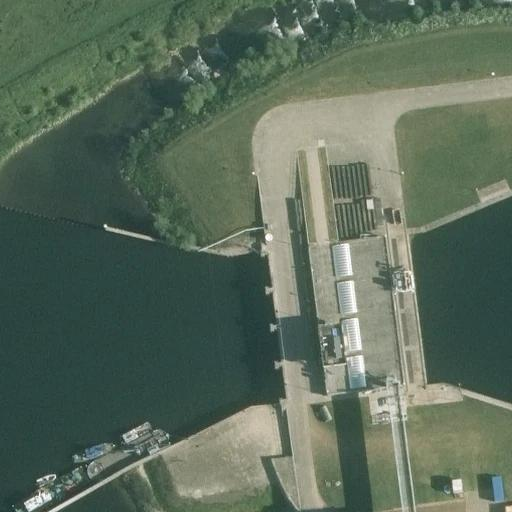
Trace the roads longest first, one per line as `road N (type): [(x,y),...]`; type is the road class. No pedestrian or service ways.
road 1 (unclassified): [(303,389),(270,135),(403,100),(511,89)]
road 2 (unknown): [(379,106),(413,364)]
